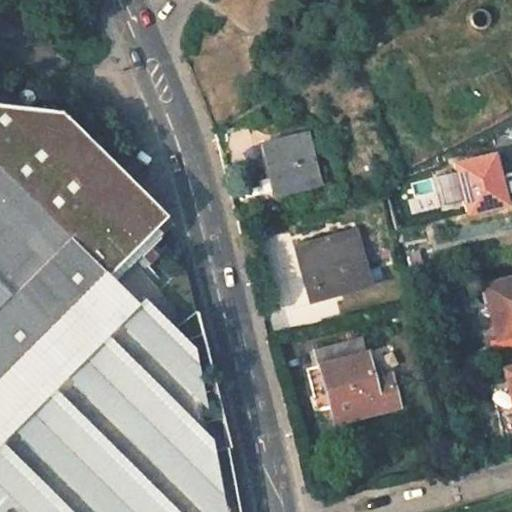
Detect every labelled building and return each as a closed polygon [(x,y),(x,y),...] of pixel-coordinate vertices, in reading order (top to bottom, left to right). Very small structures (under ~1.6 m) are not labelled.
[(0,367),(94,271),(106,283),(170,223),(57,100),(0,95),(0,367)] [(321,185),(308,131),(265,141),(270,164),(265,166),(272,197),(321,185)] [(502,185),(495,154),(455,163),(467,213),(504,205),(499,185),(502,185)] [(370,279),(356,230),(337,235),(295,246),(299,264),(305,263),(315,299),(335,295),(333,288),(339,287),(370,279)] [(511,335),(511,276),(484,284),(488,301),(486,301),(496,339),(511,335)] [(0,431),(0,511),(233,511),(199,350),(190,312),(138,292),(121,309),(0,431)] [(366,352),(362,337),(313,349),(317,365),(366,352)] [(369,366),(366,352),(317,365),(318,368),(320,367),(335,422),(398,405),(390,374),(379,377),(376,365),(369,366)] [(511,365),(503,368),(506,381),(511,404),(511,403),(511,365)] [(511,403),(511,404),(506,381),(490,385),(504,441),(511,438),(511,403)]
